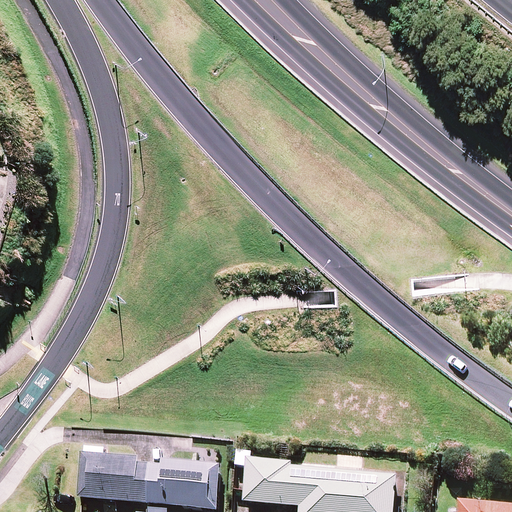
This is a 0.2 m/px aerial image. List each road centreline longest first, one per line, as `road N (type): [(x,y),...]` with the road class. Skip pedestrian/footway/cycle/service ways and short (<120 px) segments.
road 1 (primary): [(511,402),(272,200),(177,101),(97,0)]
road 2 (primary): [(0,440),(97,288),(116,211),(107,102),(61,0)]
road 3 (secondary): [(511,220),(443,175),(253,0)]
